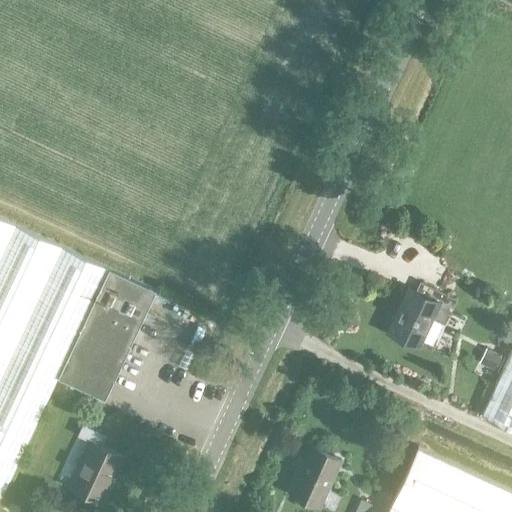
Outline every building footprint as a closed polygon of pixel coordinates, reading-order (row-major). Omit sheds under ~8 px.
[(0,499),(58,375),(109,266),(0,215),(0,499)] [(58,375),(105,397),(156,288),(109,266),(58,375)] [(414,293),(405,289),(404,290),(407,291),(390,326),(388,325),(387,326),(423,343),(424,342),(421,341),(434,313),(437,314),(435,319),(445,323),(457,298),(420,280),(414,293)] [(511,347),(481,413),(511,427),(511,347)] [(486,348),(479,363),(497,371),(504,356),(486,348)] [(67,380),(52,388),(63,406),(77,397),(67,380)] [(101,500),(123,455),(101,444),(106,433),(83,422),(77,434),(90,440),(69,485),(101,500)] [(311,444),(290,492),(319,505),(341,458),(311,444)] [(511,511),(511,488),(419,445),(387,511),(511,511)]
